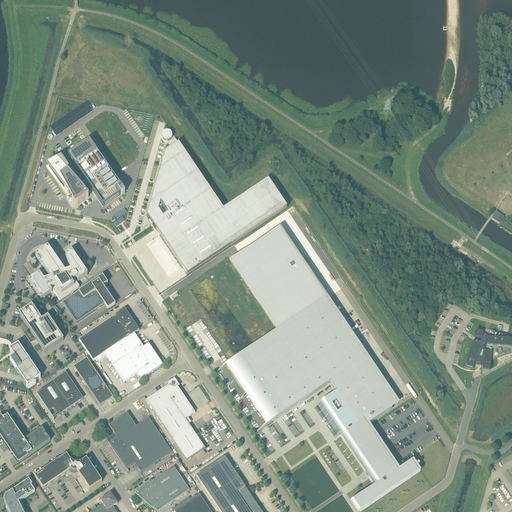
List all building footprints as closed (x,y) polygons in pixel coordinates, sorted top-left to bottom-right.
[(109,113),(87,127),(111,162),(112,164),(116,168),(133,156),(134,156),(137,154),(134,149),(133,149),(109,113)] [(165,153),(147,216),(188,275),(287,208),(268,179),(223,210),(178,143),(175,138),(167,144),(171,149),(165,153)] [(89,142),(68,157),(83,179),(86,183),(80,187),(79,187),(81,189),(87,185),(103,207),(121,195),(121,196),(125,193),(121,188),(89,142)] [(46,167),(67,195),(69,195),(69,196),(67,197),(69,201),(71,200),(72,202),(75,207),(88,198),(85,193),(84,193),(81,189),(79,187),(80,187),(68,169),(61,159),(50,165),(46,167)] [(114,216),(116,219),(117,219),(127,213),(127,212),(125,209),(124,209),(115,216),(114,216)] [(491,219),(499,224),(500,223),(504,217),(503,216),(501,215),(499,214),(496,212),(493,216),(492,218),(491,219)] [(114,223),(116,227),(124,221),(122,218),(114,223)] [(279,330),(229,363),(236,373),(232,376),(239,386),(243,383),(270,423),(330,383),(336,392),(314,407),(322,419),(324,418),(328,424),(326,425),(335,438),(351,427),(352,428),(343,435),(376,484),(353,500),(350,503),(355,511),(359,511),(360,511),(420,471),(417,466),(419,465),(418,463),(416,464),(413,460),(399,469),(395,472),(364,427),(366,426),(369,424),(392,409),(354,353),(359,349),(339,318),(333,322),(320,302),(273,233),(232,260),(279,330)] [(52,292),(50,289),(51,288),(60,300),(79,287),(74,281),(76,280),(78,282),(87,276),(72,252),(65,256),(70,271),(65,273),(48,248),(35,256),(50,278),(44,280),(39,273),(28,281),(41,300),(52,292)] [(115,305),(103,287),(107,284),(102,276),(62,303),(76,324),(104,305),(108,310),(115,305)] [(33,307),(20,316),(36,340),(34,342),(35,344),(38,342),(45,353),(63,340),(48,317),(42,321),(33,307)] [(79,340),(86,351),(93,361),(104,354),(134,334),(139,330),(125,309),(115,316),(79,340)] [(467,361),(465,366),(473,368),(474,365),(476,365),(478,366),(481,366),(482,367),(482,370),(488,371),(490,371),(490,370),(490,366),(491,360),(511,352),(511,338),(510,337),(510,336),(507,335),(500,333),(496,332),(489,330),(487,335),(483,333),(483,332),(476,330),(474,337),(475,338),(481,339),(480,342),(476,342),(472,342),(467,361)] [(143,348),(134,334),(104,354),(124,383),(136,374),(140,380),(160,367),(163,365),(161,363),(148,344),(143,348)] [(36,384),(35,384),(34,383),(41,378),(21,349),(18,345),(12,349),(10,351),(14,358),(10,361),(27,387),(28,386),(29,388),(28,388),(29,389),(36,384)] [(83,354),(77,358),(80,363),(87,358),(83,354)] [(112,396),(113,398),(87,358),(80,363),(73,367),(74,368),(74,367),(95,397),(96,396),(101,403),(106,400),(106,401),(108,400),(108,399),(112,396)] [(66,373),(51,383),(67,407),(80,399),(80,398),(81,397),(82,398),(65,373),(66,373)] [(41,391),(36,394),(54,420),(54,419),(52,417),(51,415),(49,412),(53,409),(55,412),(57,414),(67,407),(51,383),(40,390),(41,391)] [(78,387),(84,397),(89,393),(82,384),(78,387)] [(185,420),(195,413),(176,386),(175,387),(175,386),(171,385),(171,386),(170,385),(170,384),(146,401),(186,461),(205,448),(185,420)] [(37,405),(33,408),(40,418),(44,415),(37,405)] [(117,438),(109,444),(128,472),(129,472),(127,469),(135,464),(141,473),(171,452),(148,419),(136,427),(135,426),(127,414),(109,426),(109,425),(108,425),(115,435),(117,438)] [(15,454),(20,462),(50,441),(42,429),(27,439),(24,441),(7,416),(3,420),(0,422),(0,432),(13,451),(11,452),(13,453),(14,455),(15,454)] [(72,462),(71,461),(66,455),(35,477),(43,489),(69,472),(69,473),(70,473),(71,474),(72,474),(73,475),(75,464),(74,463),(73,463),(72,462)] [(196,476),(220,511),(261,511),(245,487),(225,457),(196,476)] [(75,464),(73,475),(74,475),(75,475),(76,475),(77,474),(78,474),(89,491),(102,482),(86,459),(80,463),(79,463),(78,464),(77,464),(76,464),(75,464)] [(174,467),(135,494),(142,500),(140,501),(142,503),(180,477),(174,467)] [(189,491),(180,477),(142,503),(145,505),(146,504),(153,510),(162,504),(164,507),(189,491)] [(32,485),(29,481),(29,480),(6,495),(7,495),(7,496),(6,497),(5,499),(5,502),(6,504),(7,507),(6,508),(7,511),(24,511),(20,502),(35,492),(31,486),(32,485)] [(91,511),(115,511),(113,507),(117,504),(110,493),(100,500),(103,505),(91,511)] [(210,511),(199,495),(197,496),(190,501),(174,511),(210,511)]
